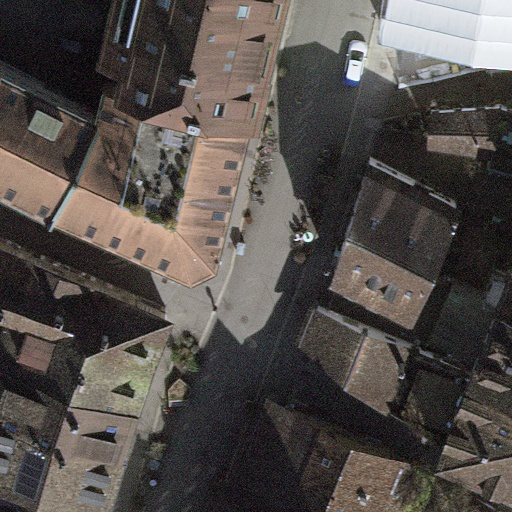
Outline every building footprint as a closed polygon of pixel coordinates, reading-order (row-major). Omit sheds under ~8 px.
[(278,0),(120,0),(109,48),(130,53),(124,80),(252,114),(278,0)] [(511,0),(410,0),(410,9),(502,22),(498,64),(511,60),(511,0)] [(218,256),(252,114),(124,80),(107,75),(101,107),(0,59),(0,178),(45,201),(183,263),(192,268),(218,256)] [(511,109),(500,106),(434,111),(433,137),(494,145),(489,164),(511,170),(511,109)] [(334,272),(410,311),(458,201),(371,159),(334,272)] [(169,311),(46,254),(0,234),(0,293),(26,301),(150,352),(164,321),(169,311)] [(511,276),(503,298),(511,302),(511,276)] [(474,369),(503,298),(461,280),(455,297),(450,297),(433,338),(453,347),(450,357),(474,369)] [(26,301),(0,293),(0,323),(7,325),(0,340),(0,350),(136,397),(150,352),(26,301)] [(511,302),(503,298),(474,369),(511,385),(511,302)] [(446,442),(474,369),(450,357),(321,305),(310,338),(446,442)] [(0,408),(120,444),(136,397),(0,350),(0,408)] [(511,478),(511,385),(474,369),(446,442),(444,449),(511,478)] [(244,503),(262,511),(399,511),(420,463),(289,403),(244,503)] [(107,489),(120,444),(0,408),(0,464),(2,465),(107,489)] [(0,511),(101,511),(107,489),(2,465),(0,474),(0,511)] [(501,511),(472,495),(465,511),(501,511)] [(262,511),(244,503),(240,511),(262,511)]
